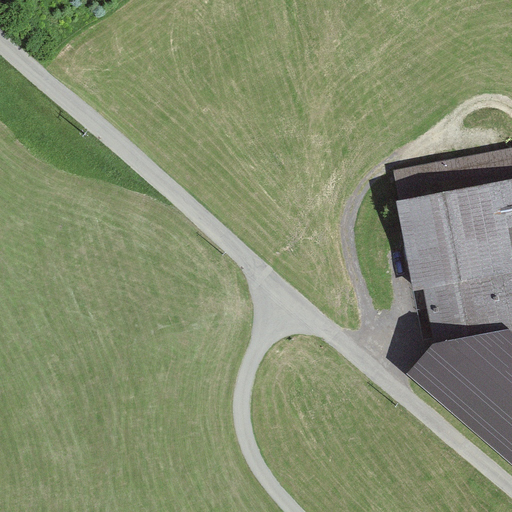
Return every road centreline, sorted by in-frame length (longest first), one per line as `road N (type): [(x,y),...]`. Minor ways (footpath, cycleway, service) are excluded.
road 1 (unclassified): [(511,486),(0,42)]
road 2 (track): [(285,297),(244,383),(242,415),(254,460),(295,511)]
